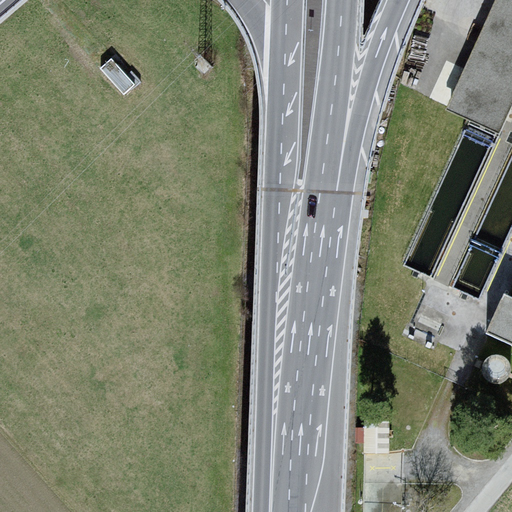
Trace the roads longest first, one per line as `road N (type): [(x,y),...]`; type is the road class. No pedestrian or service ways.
road 1 (primary): [(279,48),(261,511)]
road 2 (primary): [(279,511),(284,395),(325,299),(332,196)]
road 3 (motorway): [(332,196),(399,0)]
road 4 (primary): [(332,196),(342,0)]
